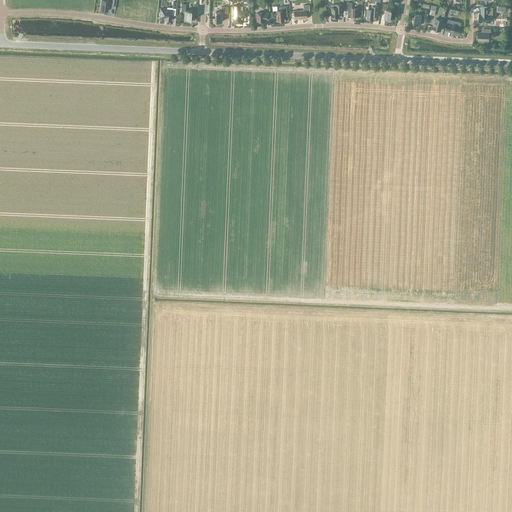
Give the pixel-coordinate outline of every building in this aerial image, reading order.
[(106,0),(101,0),(100,10),(107,11),(108,7),(113,8),(113,0),(108,0),(106,0)] [(347,18),(352,18),(352,17),(354,17),(354,18),(357,18),(357,17),(358,17),(359,8),(352,8),(352,2),(348,2),(347,18)] [(144,5),(142,17),(151,18),(152,13),(156,13),(157,4),(153,3),(153,6),(144,5)] [(383,3),(382,10),(385,11),(384,19),(386,19),(386,20),(391,21),(392,16),(390,16),(391,10),(388,9),(388,4),(383,3)] [(181,4),(180,11),(185,12),(184,20),(186,20),(186,21),(191,22),(191,17),(190,17),(191,11),(185,10),(186,4),(181,4)] [(339,12),(342,13),(342,4),(336,4),(336,7),(331,7),(331,17),(339,17),(339,12)] [(240,11),(240,10),(239,5),(233,5),(233,6),(231,6),(231,22),(234,22),(234,23),(240,23),(240,19),(242,19),(242,17),(247,17),(246,11),(240,11)] [(303,10),(293,11),(294,19),(301,18),(301,19),(306,19),(306,13),(309,12),(309,5),(303,5),(303,10)] [(277,21),(284,21),(283,17),(287,16),(286,6),(279,7),(280,11),(276,11),(277,21)] [(367,16),(367,19),(373,19),(374,16),(378,16),(378,7),(372,6),(372,9),(368,9),(367,10),(366,10),(365,11),(365,15),(366,16),(367,16)] [(215,18),(214,18),(214,23),(219,23),(219,22),(221,22),(221,13),(228,13),(228,7),(221,7),(221,12),(215,12),(215,18)] [(479,14),(478,22),(489,22),(490,15),(493,15),(493,10),(488,10),(488,7),(481,7),(481,14),(479,14)] [(159,18),(164,18),(164,20),(171,20),(172,15),(175,15),(176,8),(172,8),(172,9),(160,8),(159,18)] [(413,19),(412,24),(417,25),(417,24),(420,24),(421,16),(425,17),(426,10),(420,9),(418,14),(415,13),(414,20),(413,19)] [(263,13),(256,13),(257,22),(263,22),(263,19),(269,19),(268,13),(263,13)] [(433,28),(440,30),(443,20),(435,19),(435,22),(434,22),(433,25),(434,25),(433,28)] [(458,34),(460,26),(461,23),(452,20),(448,19),(447,21),(447,23),(445,30),(458,34)] [(491,29),(484,29),(484,32),(478,32),(478,41),(488,41),(489,34),(491,34),(491,29)]
